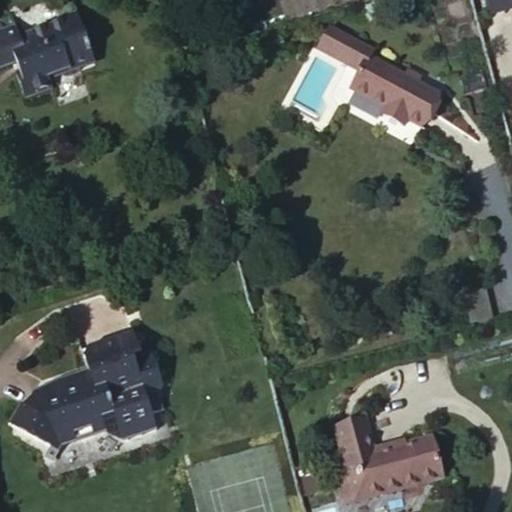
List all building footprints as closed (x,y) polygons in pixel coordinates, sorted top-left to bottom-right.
[(469,0),(472,12),(506,3),(505,0),(469,0)] [(0,107),(33,96),(30,88),(73,74),(56,23),(1,45),(0,41),(0,107)] [(425,95),(354,56),(348,68),(335,91),(368,110),(365,116),(387,128),(390,122),(406,130),(425,95)] [(0,396),(0,424),(31,447),(33,444),(83,431),(99,440),(100,444),(135,435),(130,417),(126,402),(138,399),(143,391),(134,356),(123,359),(117,335),(73,346),(67,356),(72,375),(42,383),(33,396),(16,383),(4,400),(0,396)] [(138,399),(126,402),(130,417),(142,414),(138,399)] [(319,426),(329,464),(359,455),(358,451),(351,420),(319,426)] [(359,455),(329,464),(332,479),(345,476),(349,500),(427,479),(415,440),(378,450),(377,446),(358,451),(359,455)] [(345,476),(332,479),(338,503),(349,500),(345,476)]
